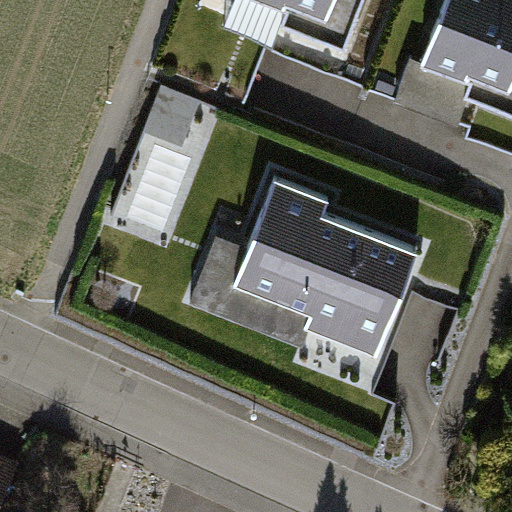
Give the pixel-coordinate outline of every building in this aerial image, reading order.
[(266,0),(288,8),(285,17),(349,41),(363,0),(266,0)] [(511,0),(442,0),(420,62),(467,79),(461,94),(511,112),(511,0)] [(144,126),(184,141),(202,97),(162,81),(144,126)] [(333,195),(275,173),(234,281),(315,312),(309,328),(378,354),(418,248),(326,213),(333,195)] [(0,498),(19,458),(0,448),(0,498)]
